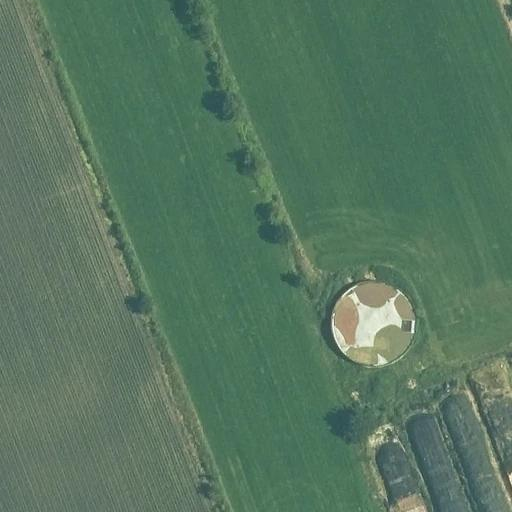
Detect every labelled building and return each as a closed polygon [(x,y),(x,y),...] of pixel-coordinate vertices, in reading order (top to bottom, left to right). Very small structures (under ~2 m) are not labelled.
[(346,300),(357,316),(369,309),(359,292),(346,300)] [(511,388),(493,391),(505,462),(511,461),(511,388)] [(464,398),(443,406),(457,441),(471,436),(485,471),(492,468),(464,398)] [(412,428),(424,464),(448,456),(439,430),(428,433),(425,423),(412,428)] [(374,449),(398,444),(396,434),(372,439),(374,449)]
